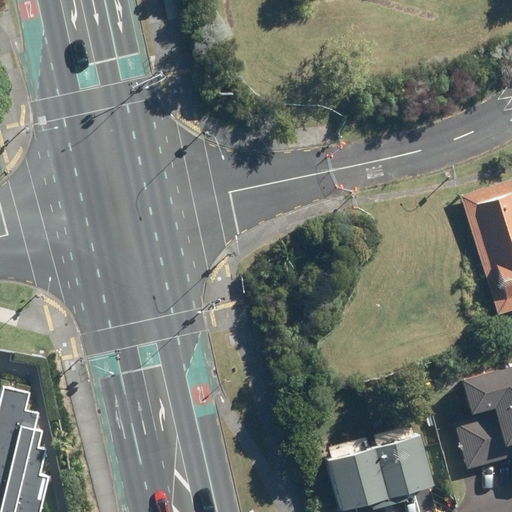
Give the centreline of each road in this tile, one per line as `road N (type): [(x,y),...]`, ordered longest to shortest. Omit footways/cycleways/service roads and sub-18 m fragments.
road 1 (unclassified): [(511,108),(441,144),(152,203)]
road 2 (primary): [(152,203),(221,511)]
road 3 (primary): [(152,511),(87,218)]
road 4 (primary): [(87,218),(36,0)]
road 5 (primary): [(105,0),(152,203)]
